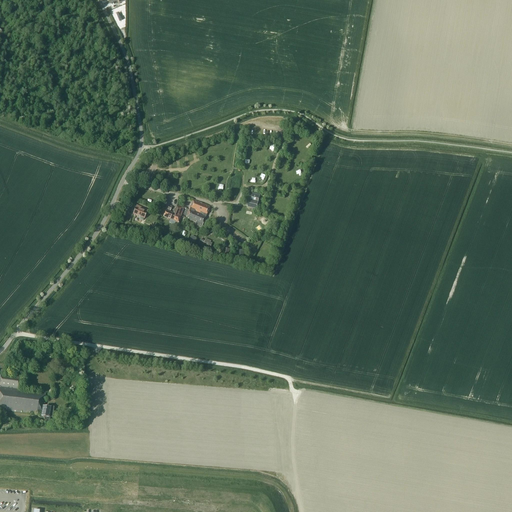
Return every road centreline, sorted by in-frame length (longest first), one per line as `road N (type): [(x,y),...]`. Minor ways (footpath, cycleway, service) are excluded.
road 1 (unclassified): [(0,351),(98,230),(138,155),(130,71),(99,0)]
road 2 (track): [(15,332),(283,375),(294,396)]
road 3 (track): [(126,173),(141,175),(165,152),(248,123),(279,129),(276,156)]
road 4 (track): [(511,145),(349,132)]
